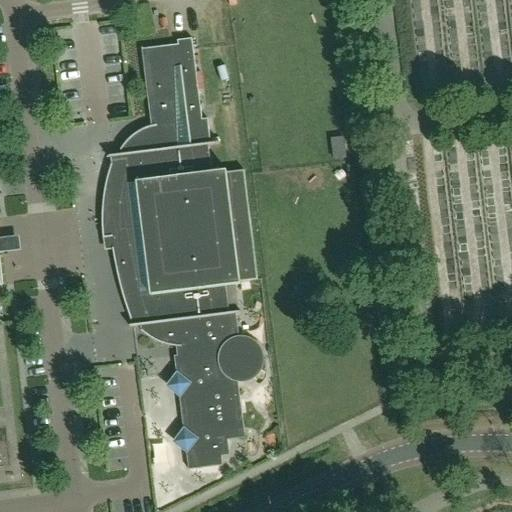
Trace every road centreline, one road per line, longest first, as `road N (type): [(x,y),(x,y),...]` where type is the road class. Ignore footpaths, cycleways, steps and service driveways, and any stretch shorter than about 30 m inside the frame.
road 1 (residential): [(73,502),(16,15),(8,0)]
road 2 (secondary): [(511,447),(417,453),(283,511)]
